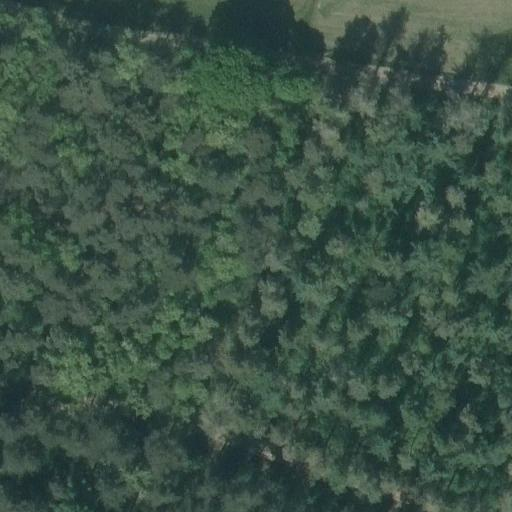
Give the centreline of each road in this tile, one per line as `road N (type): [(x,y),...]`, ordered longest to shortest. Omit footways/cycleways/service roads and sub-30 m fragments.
road 1 (track): [(511,94),(60,26),(0,10)]
road 2 (track): [(447,511),(0,368)]
